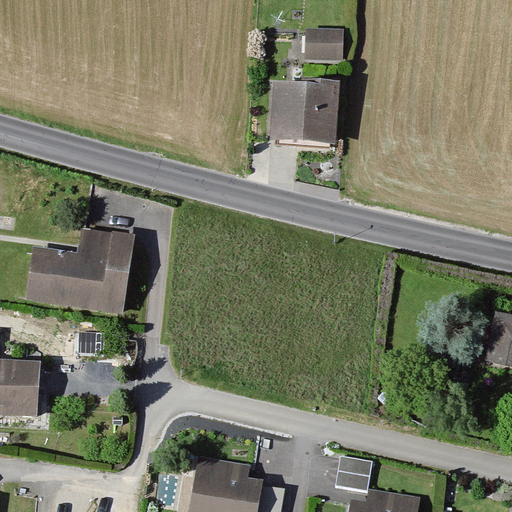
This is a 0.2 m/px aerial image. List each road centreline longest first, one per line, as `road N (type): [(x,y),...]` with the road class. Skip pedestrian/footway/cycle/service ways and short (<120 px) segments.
road 1 (tertiary): [(0,132),(511,251)]
road 2 (residential): [(149,390),(511,463)]
